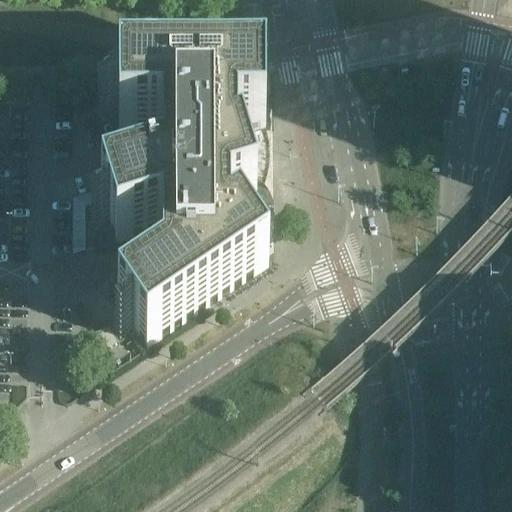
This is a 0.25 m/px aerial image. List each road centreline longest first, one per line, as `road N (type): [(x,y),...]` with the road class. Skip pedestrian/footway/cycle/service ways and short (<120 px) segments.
road 1 (tertiary): [(268,323),(0,505)]
road 2 (tertiary): [(319,0),(380,266)]
road 3 (tertiary): [(392,316),(409,441),(405,511)]
road 4 (tertiary): [(469,511),(468,319)]
road 5 (tertiary): [(477,146),(468,97),(485,0)]
road 6 (tertiary): [(380,266),(338,265),(268,323)]
road 7 (tertiary): [(268,323),(350,302),(392,316)]
